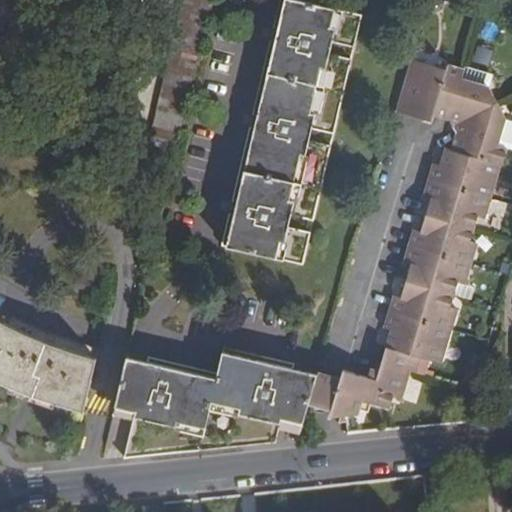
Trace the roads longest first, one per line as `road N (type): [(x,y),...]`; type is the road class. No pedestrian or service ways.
road 1 (residential): [(334,356),(266,339),(152,340),(144,329),(203,248),(257,5)]
road 2 (residential): [(0,496),(299,465)]
road 3 (residential): [(334,356),(414,125)]
road 4 (residential): [(299,465),(511,442)]
road 5 (unknown): [(151,313),(123,350),(98,486)]
